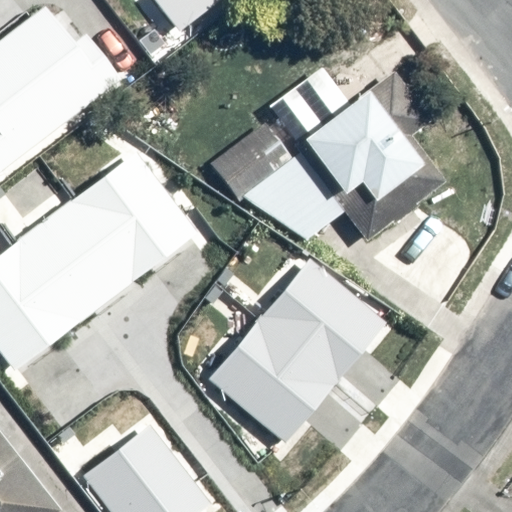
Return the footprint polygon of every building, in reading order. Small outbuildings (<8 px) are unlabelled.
[(189,0),(89,0),(123,47),(189,0)] [(304,244),(325,229),(355,206),(380,238),(441,191),(401,139),(423,121),(385,72),(347,102),(316,63),(252,113),(264,130),(203,177),(304,244)] [(224,264),(214,253),(183,280),(193,292),(171,311),(246,396),(317,333),(242,249),(224,264)] [(189,404),(136,336),(45,409),(98,476),(189,404)] [(0,511),(67,511),(65,509),(0,425),(0,511)]
